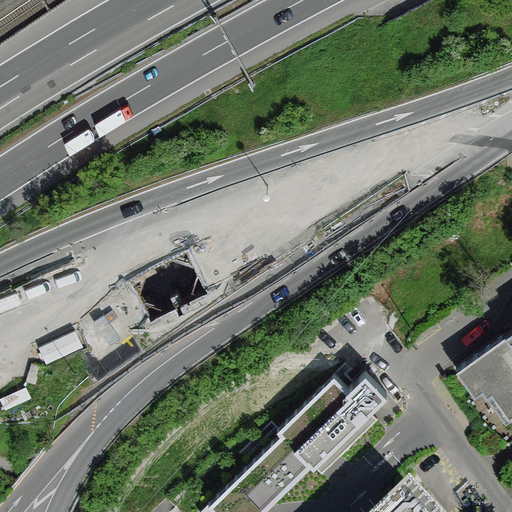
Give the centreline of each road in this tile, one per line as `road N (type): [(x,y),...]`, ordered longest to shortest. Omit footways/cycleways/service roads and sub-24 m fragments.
road 1 (motorway): [(0,264),(131,208),(511,78)]
road 2 (primary): [(78,450),(173,357),(511,127)]
road 3 (motorway): [(0,177),(304,0)]
road 4 (motorway): [(164,0),(0,96)]
road 5 (residential): [(505,511),(408,377)]
